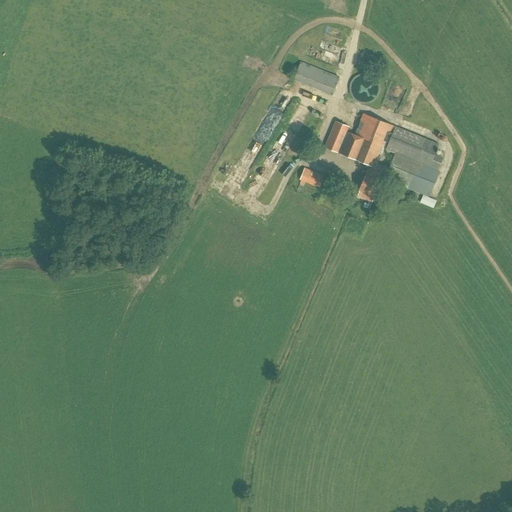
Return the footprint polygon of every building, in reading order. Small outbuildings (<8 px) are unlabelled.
[(294,79),(332,94),(339,76),(300,61),(294,79)] [(378,88),(378,84),(377,81),(375,79),(373,77),(371,75),(369,74),(365,73),(362,73),(359,73),(356,74),(354,76),(352,78),(350,80),(349,83),(349,85),(348,88),(349,91),(350,93),(351,96),(353,98),(355,100),(359,102),(362,102),(364,102),(369,101),(372,100),(374,98),(376,96),(377,93),(378,91),(378,88)] [(389,103),(386,109),(396,112),(398,107),(389,103)] [(293,108),(287,116),(293,120),(299,112),(293,108)] [(395,126),(363,113),(355,134),(348,132),(349,127),(335,121),(324,148),(367,165),(366,167),(368,168),(364,175),(365,175),(359,189),(375,196),(381,182),(387,167),(378,163),(384,149),(385,150),(394,154),(384,179),(429,197),(438,175),(439,171),(438,171),(443,158),(435,154),(439,144),(395,126)] [(319,188),(323,177),(304,169),(300,180),(319,188)]
